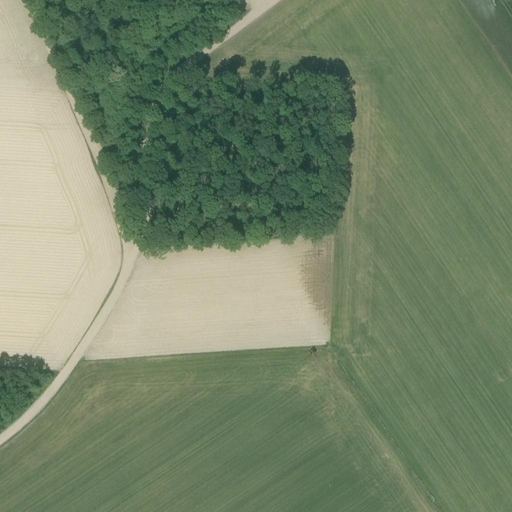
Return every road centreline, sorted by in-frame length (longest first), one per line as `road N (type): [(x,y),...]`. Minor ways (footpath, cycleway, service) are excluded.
road 1 (track): [(132,246),(142,228),(153,103),(184,66),(275,0)]
road 2 (track): [(31,0),(132,246)]
road 3 (track): [(0,440),(51,394),(113,296),(132,246)]
